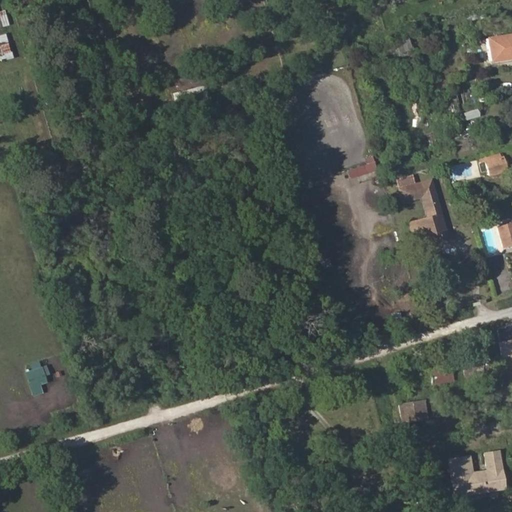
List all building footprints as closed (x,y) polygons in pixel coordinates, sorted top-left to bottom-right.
[(11,57),(4,34),(0,35),(0,60),(0,61),(11,57)] [(407,36),(398,40),(403,53),(413,49),(407,36)] [(511,59),(511,36),(486,40),(490,63),(511,59)] [(463,112),(465,120),(480,116),(479,109),(463,112)] [(494,161),(498,175),(504,173),(500,160),(498,160),(494,161)] [(373,161),(347,170),(350,179),(376,170),(373,161)] [(494,161),(483,164),(488,178),(498,175),(494,161)] [(416,186),(413,174),(396,179),(399,191),(416,186)] [(409,225),(414,241),(433,236),(435,243),(446,239),(430,182),(416,186),(399,191),(403,203),(422,198),(428,219),(409,225)] [(511,226),(497,230),(502,250),(511,247),(511,226)] [(511,356),(511,340),(499,343),(501,358),(511,356)] [(476,375),(490,372),(487,357),(477,360),(478,362),(464,365),(465,372),(475,370),(476,375)] [(45,382),(41,367),(24,372),(31,395),(40,392),(38,384),(45,382)] [(432,379),(434,386),(452,382),(449,368),(433,372),(434,378),(432,379)] [(399,398),(400,405),(402,426),(428,420),(424,402),(420,402),(418,395),(399,398)] [(324,437),(319,421),(307,425),(312,440),(324,437)] [(307,425),(289,429),(287,430),(291,446),(312,440),(307,425)] [(448,461),(454,497),(504,489),(498,453),(484,455),(486,471),(472,474),(469,457),(448,461)]
